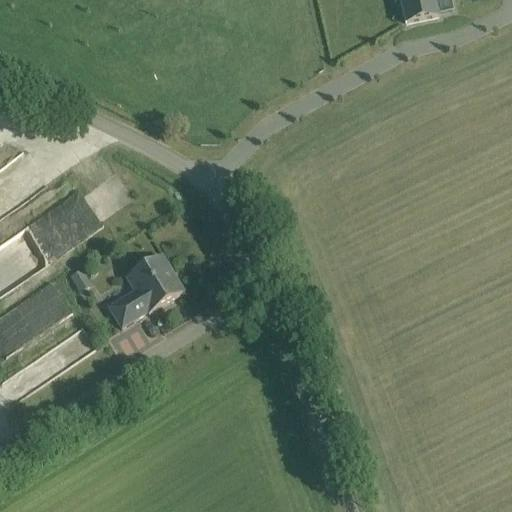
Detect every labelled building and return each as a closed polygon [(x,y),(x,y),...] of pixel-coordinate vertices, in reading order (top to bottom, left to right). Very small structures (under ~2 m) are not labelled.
[(263,0),(268,20),(282,17),(288,46),(315,40),(312,23),(316,22),(311,0),(263,0)] [(400,0),(406,25),(438,19),(433,0),(400,0)] [(5,138),(0,143),(0,163),(4,167),(19,150),(5,138)] [(82,194),(0,245),(0,292),(103,228),(82,194)] [(163,258),(126,281),(133,293),(109,309),(123,331),(149,315),(149,316),(185,294),(163,258)] [(49,283),(0,317),(0,355),(3,361),(70,313),(49,283)] [(70,353),(75,362),(94,353),(84,332),(56,345),(62,357),(70,353)]
